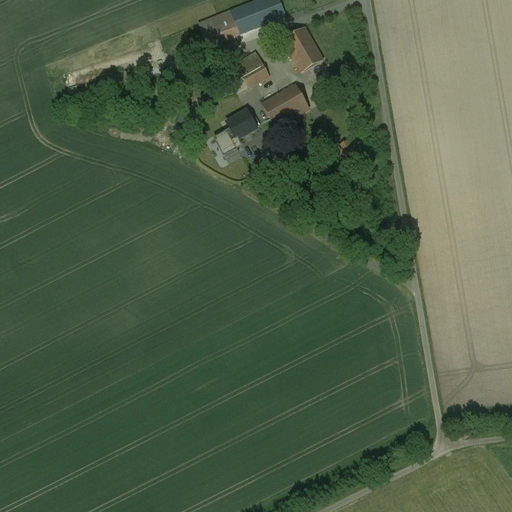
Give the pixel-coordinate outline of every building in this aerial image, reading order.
[(286,20),(278,0),(262,0),(198,25),(208,50),(286,20)] [(325,63),(306,30),(283,43),(302,76),(325,63)] [(255,88),(274,76),(259,52),(240,64),(255,88)] [(82,84),(69,90),(72,97),(78,94),(81,99),(96,92),(92,85),(85,89),(82,84)] [(309,112),(295,88),(262,107),(276,131),(309,112)] [(247,112),(225,125),(237,145),(259,132),(247,112)] [(350,168),(361,164),(352,141),(341,145),(350,168)]
